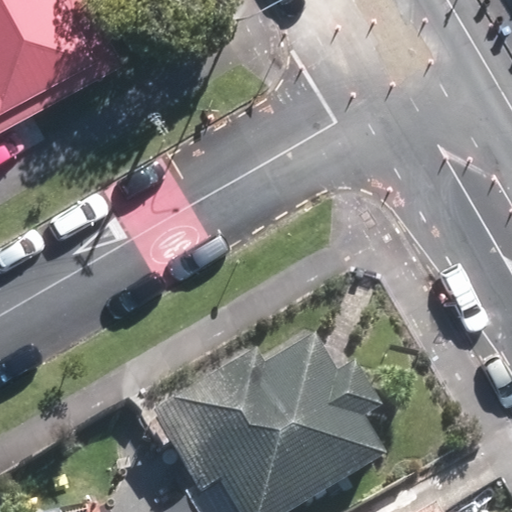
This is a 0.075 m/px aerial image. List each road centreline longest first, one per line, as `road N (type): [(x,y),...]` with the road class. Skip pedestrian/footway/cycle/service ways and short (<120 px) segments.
road 1 (residential): [(0,317),(415,72)]
road 2 (secondary): [(415,72),(511,237)]
